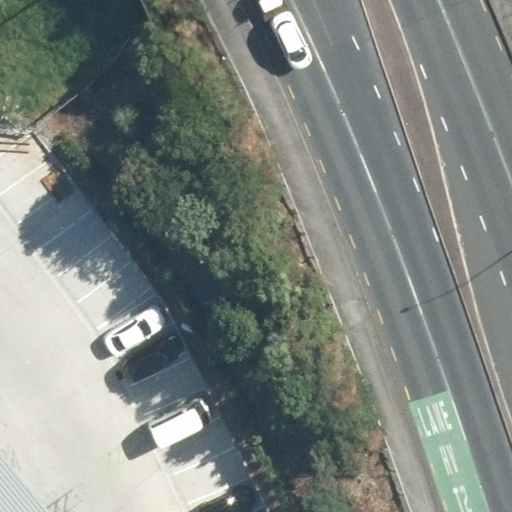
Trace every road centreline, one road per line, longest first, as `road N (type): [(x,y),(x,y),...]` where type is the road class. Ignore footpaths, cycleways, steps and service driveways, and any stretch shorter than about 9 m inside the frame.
road 1 (primary): [(492,511),(300,0)]
road 2 (primary): [(432,0),(511,217)]
